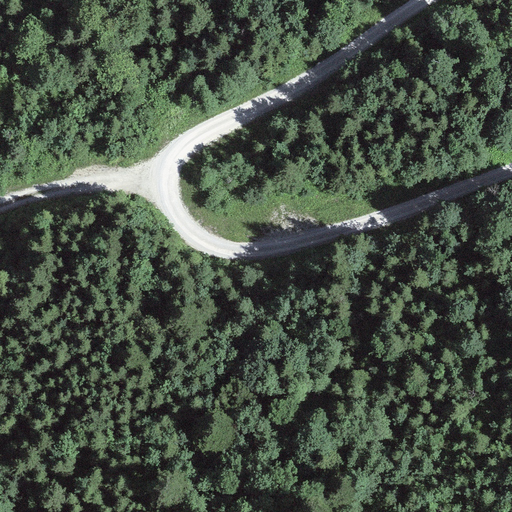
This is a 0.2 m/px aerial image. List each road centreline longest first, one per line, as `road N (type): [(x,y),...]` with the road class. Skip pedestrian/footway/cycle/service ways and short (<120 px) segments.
road 1 (track): [(422,0),(172,159),(167,191),(182,227),(213,248),(283,249),(511,172)]
road 2 (track): [(166,175),(65,185),(0,207)]
